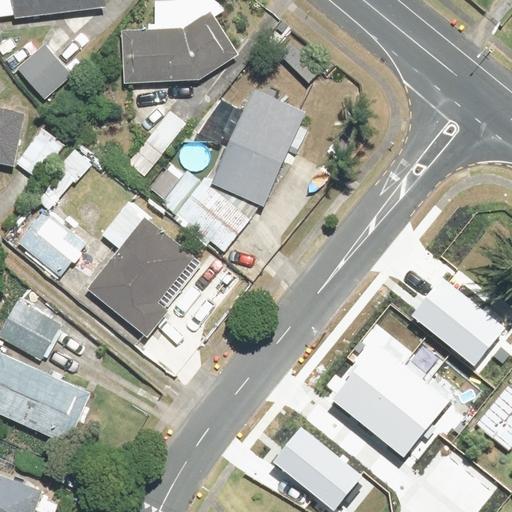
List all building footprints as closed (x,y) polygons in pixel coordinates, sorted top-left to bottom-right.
[(111,0),(0,0),(0,15),(18,14),(18,18),(113,7),(111,0)] [(242,53),(213,9),(186,27),(125,30),(128,84),(204,79),(242,53)] [(295,40),(281,56),(311,83),(325,67),(295,40)] [(72,77),(44,44),(17,68),(46,100),(72,77)] [(311,110),(257,88),(217,182),(271,204),(311,110)] [(31,114),(0,108),(0,161),(20,165),(31,114)] [(188,125),(171,110),(131,160),(148,174),(188,125)] [(249,222),(172,160),(148,190),(226,251),(249,222)] [(47,208),(18,241),(59,276),(88,243),(47,208)] [(151,217),(93,288),(152,336),(175,308),(164,299),(199,256),(151,217)] [(443,283),(415,317),(476,365),(503,331),(443,283)] [(63,323),(20,300),(0,336),(0,338),(42,361),(63,323)] [(370,352),(333,403),(407,457),(444,405),(370,352)] [(2,354),(0,358),(0,411),(74,443),(96,393),(2,354)] [(511,448),(511,387),(509,385),(476,423),(509,452),(511,448)] [(302,429),(274,463),(335,511),(362,476),(302,429)] [(0,473),(0,511),(36,511),(45,488),(0,473)]
